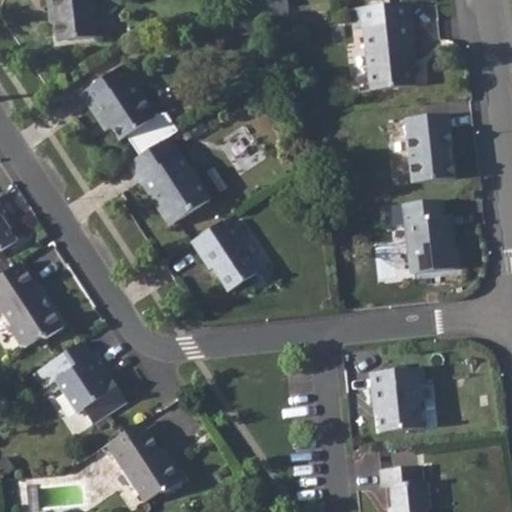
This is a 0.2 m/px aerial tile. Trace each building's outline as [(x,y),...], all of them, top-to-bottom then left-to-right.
[(44,0),(46,11),(53,11),(54,23),(56,40),(94,36),(90,0),(44,0)] [(255,2),(258,18),(286,15),(284,0),(263,0),(255,1),(255,2)] [(413,39),(415,38),(411,2),(351,8),(354,28),(364,27),(370,89),(416,84),(412,58),(414,56),(413,39)] [(53,11),(46,11),(47,24),(54,23),(53,11)] [(80,93),(99,120),(104,116),(111,125),(121,140),(127,136),(141,156),(168,138),(179,131),(166,113),(156,116),(122,65),(80,93)] [(448,115),(406,119),(413,184),(455,180),(454,163),(449,158),(449,149),(451,148),(448,115)] [(104,116),(99,120),(105,129),(111,125),(104,116)] [(141,156),(127,166),(140,184),(142,183),(150,196),(154,196),(159,204),(158,209),(168,224),(174,224),(210,200),(168,138),(141,156)] [(442,200),(405,204),(411,274),(454,269),(450,216),(443,216),(442,200)] [(0,250),(4,251),(18,241),(1,215),(4,213),(0,206),(0,250)] [(222,222),(191,243),(209,269),(212,268),(228,293),(257,273),(222,222)] [(21,263),(0,275),(0,308),(3,307),(14,324),(12,330),(22,346),(29,346),(41,338),(49,338),(64,327),(45,299),(48,296),(39,283),(35,284),(21,263)] [(82,342),(52,362),(34,373),(43,388),(55,380),(77,413),(84,409),(93,422),(127,402),(116,385),(110,389),(100,374),(106,370),(95,353),(91,355),(82,342)] [(424,369),(371,376),(374,407),(379,407),(381,434),(423,429),(418,386),(426,386),(424,369)] [(141,422),(122,435),(131,446),(149,435),(141,422)] [(122,435),(105,446),(142,501),(156,492),(164,492),(184,479),(168,455),(165,457),(149,435),(131,446),(122,435)] [(426,511),(431,510),(428,481),(423,482),(421,467),(380,470),(382,489),(391,488),(393,511),(426,511)]
